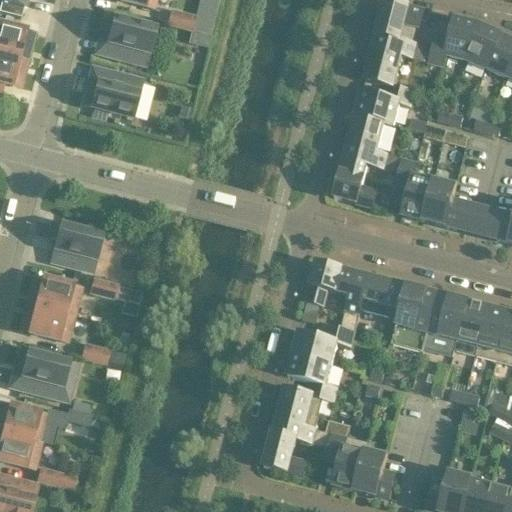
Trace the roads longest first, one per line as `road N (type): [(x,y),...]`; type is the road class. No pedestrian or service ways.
road 1 (residential): [(345,511),(248,488),(246,478),(306,226)]
road 2 (residential): [(306,226),(36,158)]
road 3 (residential): [(370,0),(306,226)]
road 4 (residential): [(511,281),(306,226)]
road 5 (residential): [(36,158),(76,0)]
road 6 (residential): [(0,295),(36,158)]
